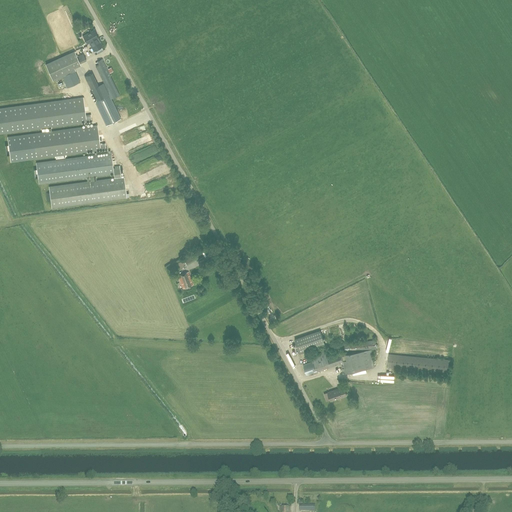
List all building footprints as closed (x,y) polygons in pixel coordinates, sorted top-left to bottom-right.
[(103,46),(93,30),(83,36),(87,44),(89,43),(94,52),(103,46)] [(62,57),(45,64),(53,81),(62,77),(67,88),(80,82),(75,71),(76,71),(74,67),(86,61),(83,54),(77,57),(74,51),(62,57)] [(111,99),(120,95),(102,59),(97,61),(99,64),(95,66),(111,99)] [(98,86),(92,72),(85,76),(96,101),(95,101),(107,126),(121,119),(105,85),(104,85),(103,83),(98,86)] [(83,98),(0,108),(0,133),(26,130),(91,121),(91,115),(85,116),(83,98)] [(42,132),(7,137),(8,144),(10,155),(11,161),(28,159),(32,158),(35,158),(105,149),(104,143),(99,144),(97,125),(51,131),(51,128),(42,129),(42,132)] [(154,145),(147,148),(150,155),(157,151),(154,145)] [(109,153),(36,162),(37,168),(38,177),(39,183),(113,173),(113,174),(114,178),(96,180),(96,176),(86,178),(87,181),(49,186),(50,192),(51,201),(52,207),(126,197),(126,196),(125,192),(125,191),(123,177),(120,177),(120,175),(119,168),(115,169),(113,169),(111,153),(110,153),(109,153)] [(193,255),(182,261),(183,262),(185,262),(187,265),(194,260),(193,258),(194,257),(193,255)] [(183,289),(193,285),(188,272),(178,275),(183,289)] [(264,309),(269,306),(266,300),(261,303),(264,309)] [(311,355),(309,350),(325,344),(320,330),(295,339),(300,353),(307,350),(310,358),(311,358),(313,362),(303,365),(306,375),(344,363),(340,352),(327,357),(325,351),(311,355)] [(345,373),(374,367),(371,350),(376,349),(375,340),(344,344),(345,353),(346,359),(343,360),(345,373)] [(448,374),(449,360),(389,354),(387,368),(448,374)] [(331,401),(347,396),(344,387),(328,393),(331,401)]
